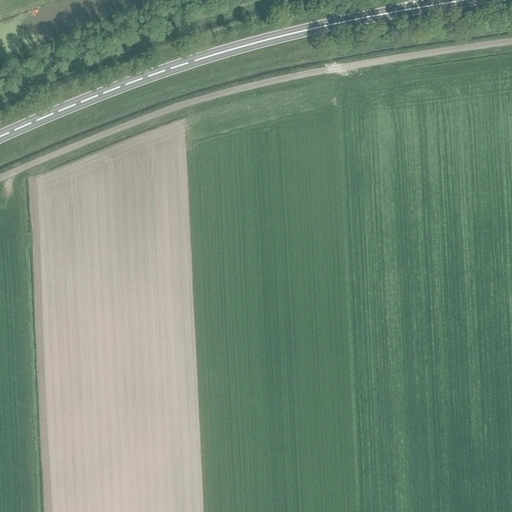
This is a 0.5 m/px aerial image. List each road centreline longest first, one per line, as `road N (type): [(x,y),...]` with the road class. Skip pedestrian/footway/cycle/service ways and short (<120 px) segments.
road 1 (trunk): [(0,143),(158,72),(281,35),(467,0)]
road 2 (unknown): [(0,103),(145,40),(269,0)]
